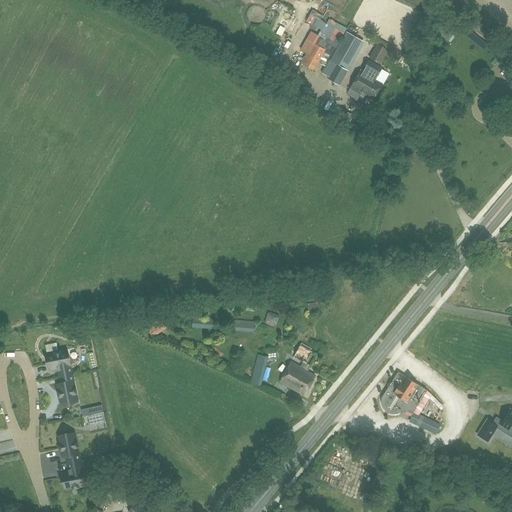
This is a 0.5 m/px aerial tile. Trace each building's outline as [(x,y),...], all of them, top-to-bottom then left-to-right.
[(423,13),(427,2),(421,0),(395,0),(395,1),(423,13)] [(310,14),(320,20),(323,15),(312,10),(310,14)] [(437,31),(448,41),(457,30),(446,21),(437,31)] [(314,43),(312,42),(300,63),(314,71),(318,63),(324,66),(342,33),(325,24),(314,43)] [(282,37),(286,29),(280,26),(276,34),(282,37)] [(339,85),(361,47),(360,47),(363,41),(346,32),(322,73),(329,76),(327,79),(339,85)] [(376,44),(369,58),(380,65),(389,50),(376,44)] [(373,100),(383,83),(376,79),(382,68),(368,60),(362,71),(360,70),(350,87),(365,96),(366,96),(373,100)] [(348,124),(349,122),(353,115),(347,112),(342,121),(348,124)] [(318,302),(307,304),(308,313),(320,311),(318,302)] [(279,316),(268,312),(265,323),(276,326),(279,316)] [(212,329),(213,319),(193,317),(192,327),(212,329)] [(166,328),(159,319),(146,328),(153,337),(166,328)] [(254,332),(255,321),(234,320),(234,331),(254,332)] [(306,364),(314,349),(301,342),(293,357),(306,364)] [(49,370),(57,368),(59,377),(72,374),(67,349),(46,354),(49,370)] [(258,354),(250,383),(261,386),(269,357),(258,354)] [(315,376),(291,362),(280,382),(304,395),(315,376)] [(382,396),(382,398),(382,400),(382,402),(383,406),(384,408),(385,410),(390,413),(392,413),(394,413),(399,412),(402,410),(404,412),(410,416),(413,411),(414,412),(419,414),(431,394),(427,390),(398,372),(392,381),(391,380),(388,385),(389,386),(382,396)] [(72,374),(59,377),(61,384),(57,385),(61,405),(77,402),(72,374)] [(476,396),(469,404),(475,408),(481,401),(476,396)] [(103,412),(102,406),(81,410),(83,416),(103,412)] [(487,420),(477,435),(488,441),(497,426),(499,428),(501,425),(509,430),(507,434),(511,437),(511,410),(511,409),(510,409),(509,410),(502,421),(496,418),(493,423),(487,420)] [(419,414),(414,412),(409,422),(435,434),(440,424),(419,414)] [(87,416),(89,426),(106,423),(104,413),(87,416)] [(74,433),(58,436),(62,457),(65,456),(67,464),(80,461),(74,433)] [(85,486),(80,461),(67,464),(69,472),(61,473),(64,490),(85,486)] [(147,511),(135,502),(128,511),(129,511),(147,511)]
